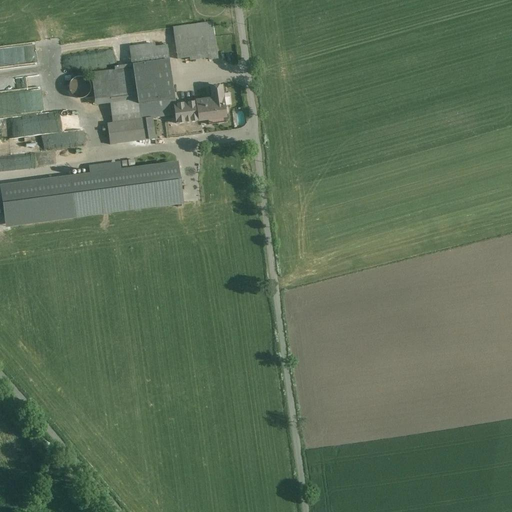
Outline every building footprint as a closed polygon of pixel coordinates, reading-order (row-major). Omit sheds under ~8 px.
[(212,23),(173,28),(177,60),(217,54),(212,23)] [(113,124),(152,119),(176,115),(175,106),(167,49),(155,51),(154,45),(130,48),(132,66),(114,68),(115,71),(91,73),(95,102),(110,101),(113,124)] [(0,92),(11,91),(10,88),(3,85),(4,83),(0,81),(0,78),(5,78),(6,77),(5,71),(13,70),(7,67),(5,67),(0,64),(0,92)] [(196,102),(196,103),(198,121),(208,120),(208,125),(226,123),(225,115),(227,113),(226,108),(224,108),(221,87),(210,89),(212,100),(196,102)] [(196,103),(175,106),(176,115),(177,124),(198,121),(196,103)] [(6,139),(9,161),(32,158),(32,156),(43,155),(41,135),(77,130),(74,110),(22,117),(23,122),(1,125),(3,140),(6,139)] [(113,124),(107,125),(110,145),(155,139),(152,119),(113,124)] [(91,176),(0,188),(6,227),(182,203),(177,165),(120,172),(118,164),(90,168),(91,176)]
